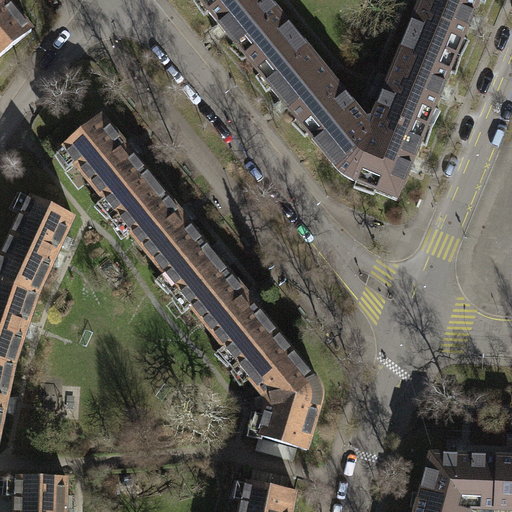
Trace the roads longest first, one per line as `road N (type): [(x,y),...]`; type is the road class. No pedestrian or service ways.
road 1 (residential): [(415,309),(356,272),(130,0)]
road 2 (residential): [(415,309),(511,69)]
road 3 (residential): [(358,511),(415,309)]
road 4 (residential): [(0,136),(100,0)]
